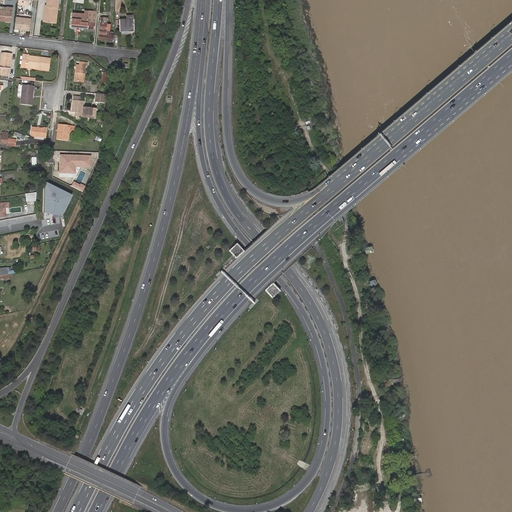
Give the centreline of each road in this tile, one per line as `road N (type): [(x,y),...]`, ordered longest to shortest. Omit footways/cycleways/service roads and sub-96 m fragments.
road 1 (trunk): [(208,0),(198,111),(207,177),(226,216),(309,321),(325,369),(327,431),(317,465),(297,492),(248,510),(190,491),(171,466),(163,436),(178,383),(255,277)]
road 2 (motorway): [(310,511),(337,434),(334,365),(307,297),(235,211),(217,172),(209,112),(218,0)]
road 3 (motorway): [(201,0),(185,132),(158,247),(57,511)]
road 4 (track): [(259,36),(292,84),(344,216),(343,255),(382,413),(389,511)]
road 5 (trunk): [(351,172),(242,266),(171,347),(76,511)]
road 6 (primary): [(189,0),(169,67),(35,364)]
road 7 (trunk): [(255,277),(511,55)]
road 8 (trunk): [(351,172),(279,202),(239,177),(226,134),(228,0)]
road 9 (trunk): [(95,511),(161,390),(255,277)]
road 10 (trunk): [(511,36),(351,172)]
road 11 (tertiary): [(177,511),(15,434)]
road 12 (tertiary): [(23,445),(165,511)]
